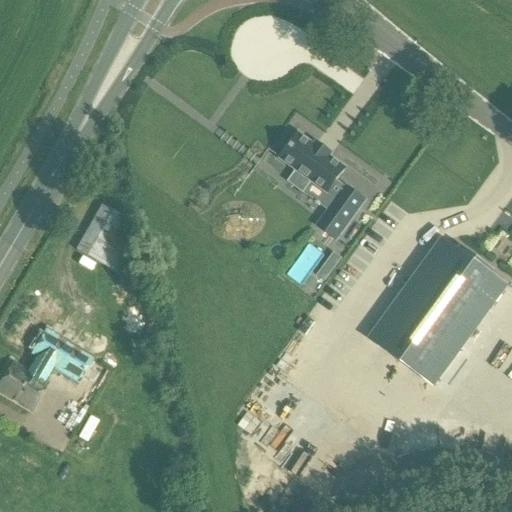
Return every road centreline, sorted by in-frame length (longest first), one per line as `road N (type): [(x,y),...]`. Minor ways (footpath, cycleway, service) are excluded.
road 1 (primary): [(0,270),(160,0)]
road 2 (tertiary): [(511,134),(331,0)]
